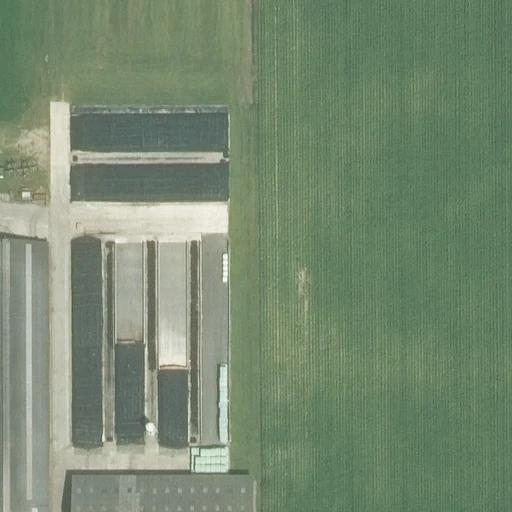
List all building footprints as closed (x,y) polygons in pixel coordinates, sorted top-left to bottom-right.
[(224,216),(224,159),(47,160),(47,196),(79,195),(79,209),(66,209),(66,216),(224,216)] [(94,238),(67,239),(69,274),(81,273),(81,284),(95,283),(94,238)] [(153,244),(154,261),(179,260),(179,243),(153,244)] [(109,244),(107,414),(131,415),(133,245),(109,244)] [(194,386),(216,386),(217,246),(195,246),(194,386)] [(48,511),(49,248),(0,247),(0,511),(48,511)] [(194,400),(195,440),(223,439),(222,399),(194,400)] [(117,436),(132,437),(133,425),(118,424),(117,436)] [(73,511),(254,511),(254,479),(73,479),(73,511)]
